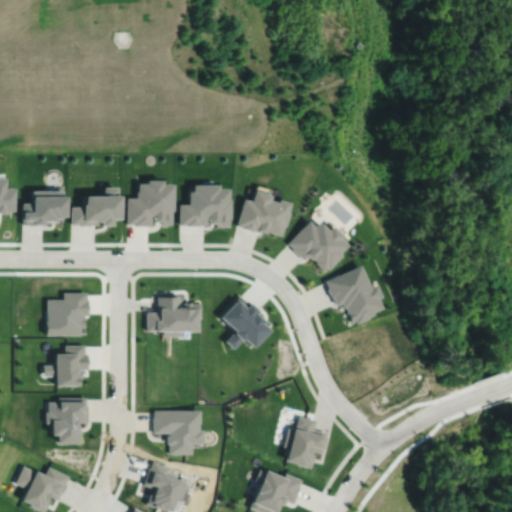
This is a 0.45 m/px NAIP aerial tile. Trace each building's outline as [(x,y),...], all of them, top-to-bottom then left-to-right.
[(134,181),(134,189),(133,189),(133,196),(123,196),(123,223),(131,223),(131,224),(147,224),(147,214),(151,214),(151,220),(157,220),(157,223),(168,223),(168,209),(170,209),(170,181),(159,181),(159,178),(144,178),(144,181),(134,181)] [(190,182),(190,189),(186,189),(186,202),(176,203),(176,224),(184,224),(196,224),(204,224),(204,217),(205,217),(205,221),(212,221),(212,225),(226,225),(226,217),(227,217),(227,197),(226,197),(226,186),(216,186),(216,182),(190,182)] [(99,185),(99,192),(90,192),(90,193),(80,193),(80,194),(78,194),(78,205),(67,205),(67,223),(75,223),(75,224),(86,224),(86,223),(93,223),(93,220),(97,219),(97,223),(107,223),(107,217),(115,217),(115,192),(113,192),(113,185),(99,185)] [(30,188),(30,201),(20,201),(20,223),(27,223),(27,224),(44,224),(44,221),(56,221),(56,216),(59,216),(59,214),(63,214),(63,194),(61,194),(61,188),(30,188)] [(253,188),(249,199),(242,196),(234,224),(241,226),(241,227),(251,230),(251,229),(258,231),(258,230),(263,231),(264,228),(267,229),(266,231),(278,234),(281,224),(283,225),(287,210),(286,210),(288,201),(276,197),(275,200),(268,198),(269,193),(253,188)] [(0,208),(9,208),(9,189),(0,189),(0,208)] [(307,218),(285,241),(291,247),(290,248),(301,259),(305,255),(309,258),(310,257),(313,260),(312,261),(320,269),(324,265),(326,267),(340,253),(338,251),(346,243),(338,236),(341,233),(331,224),(327,228),(317,219),(313,224),(307,218)] [(358,263),(322,279),(326,287),(324,287),(329,297),(330,297),(333,304),(338,301),(340,306),(342,305),(344,310),(343,311),(347,321),(352,319),(353,322),(366,316),(366,315),(371,313),(370,311),(381,306),(376,296),(380,295),(375,283),(368,286),(358,263)] [(83,292),(59,292),(59,298),(43,298),(43,320),(42,320),(42,334),(76,334),(76,327),(81,327),(81,314),(84,314),(84,299),(83,299),(83,292)] [(154,295),(154,311),(143,311),(143,330),(158,330),(158,335),(179,335),(179,330),(193,330),(193,316),(196,316),(196,302),(188,302),(188,301),(181,301),(181,302),(176,302),(176,294),(166,294),(166,295),(154,295)] [(238,295),(218,316),(232,330),(223,340),(231,347),(240,337),(249,346),(266,328),(263,326),(266,322),(259,316),(258,317),(254,314),(257,311),(245,299),(244,301),(238,295)] [(81,344),(62,344),(62,353),(54,353),(54,364),(41,364),(41,375),(54,375),(54,384),(74,384),(74,378),(78,378),(78,370),(77,370),(77,368),(84,368),(84,353),(81,353),(81,344)] [(55,396),(55,401),(47,401),(47,411),(44,411),(44,423),(50,423),(50,434),(52,434),(52,443),(76,443),(76,425),(72,425),(72,422),(84,422),(84,405),(83,405),(83,396),(55,396)] [(150,409),(150,416),(149,416),(149,432),(165,432),(165,435),(163,435),(163,443),(165,443),(165,453),(187,453),(187,444),(199,444),(199,429),(195,429),(195,422),(196,423),(196,409),(150,409)] [(296,415),(293,428),(291,428),(285,427),(281,446),(286,447),(283,460),(293,462),(293,464),(307,468),(309,463),(310,463),(312,455),(308,454),(310,450),(320,452),(321,448),(322,448),(325,437),(323,436),(325,432),(311,429),(314,419),(296,415)] [(149,460),(146,468),(145,468),(139,484),(150,488),(149,493),(146,492),(144,499),(142,505),(156,509),(156,508),(166,511),(170,499),(175,501),(182,483),(171,479),(173,473),(166,471),(167,467),(149,460)] [(47,467),(43,474),(35,470),(34,471),(22,465),(14,483),(25,488),(20,500),(29,504),(28,506),(42,511),(48,500),(46,499),(47,496),(54,499),(57,492),(59,493),(63,484),(62,483),(66,476),(47,467)] [(264,469),(263,471),(257,469),(253,480),(258,482),(247,507),(258,511),(273,511),(277,504),(280,505),(282,499),(291,502),(297,487),(296,487),(299,479),(283,473),(281,477),(264,469)]
